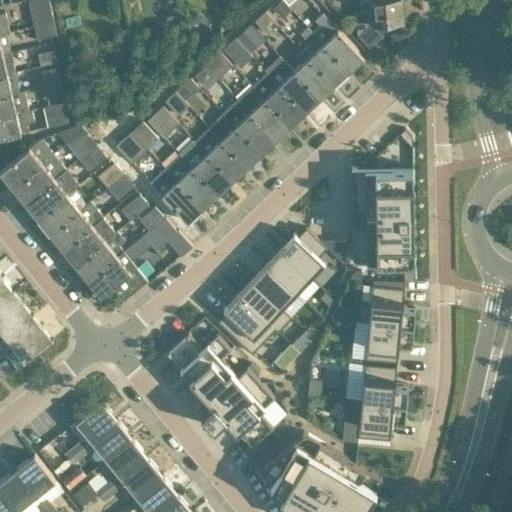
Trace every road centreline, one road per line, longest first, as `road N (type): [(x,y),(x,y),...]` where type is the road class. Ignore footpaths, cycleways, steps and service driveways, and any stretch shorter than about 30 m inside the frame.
road 1 (residential): [(440,45),(448,387),(408,511)]
road 2 (residential): [(107,341),(214,256),(440,45)]
road 3 (secondary): [(499,273),(475,385),(428,511)]
road 4 (residential): [(107,341),(245,511)]
road 5 (secondary): [(469,0),(471,73),(490,185)]
road 6 (residential): [(0,224),(84,327),(107,341)]
road 7 (secondary): [(463,511),(511,363)]
road 8 (residential): [(0,425),(107,341)]
